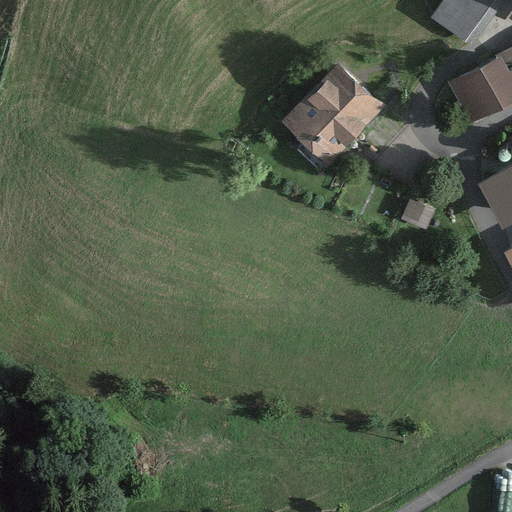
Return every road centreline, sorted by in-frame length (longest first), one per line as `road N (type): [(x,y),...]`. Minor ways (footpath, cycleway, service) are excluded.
road 1 (track): [(511,120),(467,142),(432,131),(422,112),(446,68),(511,28)]
road 2 (track): [(467,142),(477,198),(511,271)]
road 3 (track): [(511,447),(407,511)]
